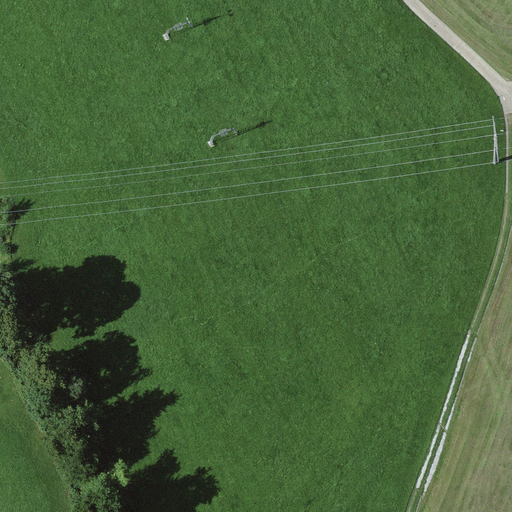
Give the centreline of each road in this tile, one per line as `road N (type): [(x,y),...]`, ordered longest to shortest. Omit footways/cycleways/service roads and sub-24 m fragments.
road 1 (track): [(511,220),(417,511)]
road 2 (unclassified): [(412,0),(511,101)]
